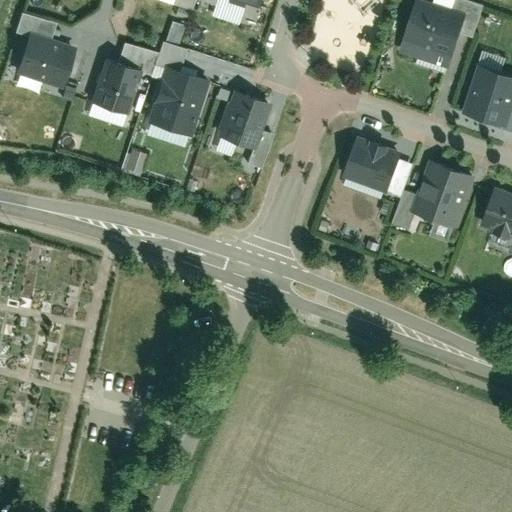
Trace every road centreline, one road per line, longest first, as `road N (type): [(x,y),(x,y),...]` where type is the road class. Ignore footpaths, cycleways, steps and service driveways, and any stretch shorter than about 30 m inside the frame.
road 1 (tertiary): [(254,270),(511,374)]
road 2 (tertiary): [(0,200),(254,270)]
road 3 (residential): [(254,270),(160,511)]
road 4 (residential): [(511,159),(322,96)]
road 5 (residential): [(322,96),(254,270)]
road 6 (residential): [(322,96),(273,73),(295,0)]
